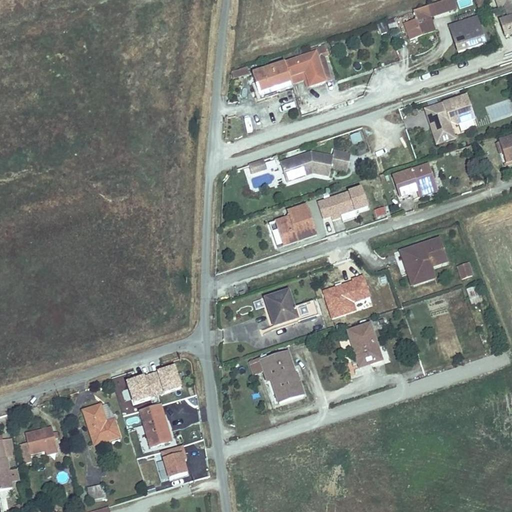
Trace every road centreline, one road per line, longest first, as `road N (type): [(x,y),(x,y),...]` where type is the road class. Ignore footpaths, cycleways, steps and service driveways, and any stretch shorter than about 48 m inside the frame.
road 1 (residential): [(204,338),(226,0)]
road 2 (residential): [(0,402),(204,338)]
road 3 (unknown): [(216,435),(370,386),(381,370)]
road 4 (residential): [(226,511),(204,338)]
